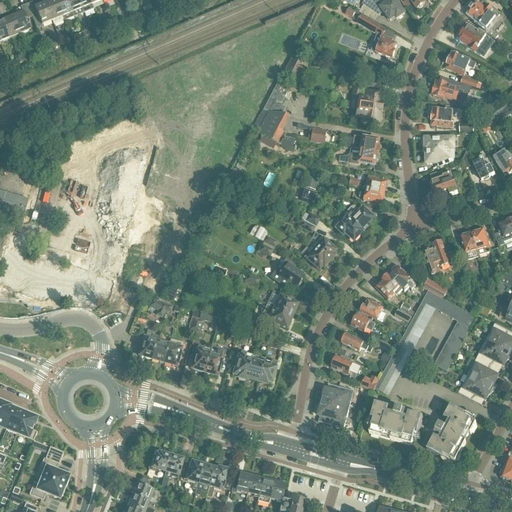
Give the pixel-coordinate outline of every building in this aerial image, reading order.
[(66,0),(55,0),(54,1),(63,23),(74,19),(72,14),(66,0)] [(66,0),(72,14),(74,19),(83,15),(81,10),(78,0),(77,0),(66,0)] [(93,11),(91,6),(89,0),(77,0),(78,0),(81,10),(83,15),(93,11)] [(162,0),(154,3),(156,8),(164,5),(162,0)] [(346,0),(345,3),(354,9),(359,0),(346,0)] [(367,0),(364,6),(379,17),(384,13),(391,22),(396,19),(397,21),(405,15),(395,0),(383,8),(376,0),(367,0)] [(409,0),(410,0),(417,10),(425,5),(423,2),(425,0),(409,0)] [(44,5),(51,23),(52,22),(54,27),(63,23),(54,1),(44,5)] [(478,26),(482,29),(480,31),(495,41),(498,37),(491,31),(489,30),(501,16),(483,1),(470,17),(479,25),(478,26)] [(26,6),(32,19),(36,29),(51,23),(44,5),(35,9),(32,3),(26,6)] [(152,10),(150,5),(142,9),(143,13),(152,10)] [(23,13),(26,21),(32,19),(26,6),(21,8),(23,13)] [(371,53),(376,55),(392,61),(396,52),(398,46),(393,44),(394,41),(384,38),(384,36),(379,34),(382,28),(361,16),(356,14),(356,13),(349,9),(345,15),(356,22),(358,18),(359,19),(356,25),(377,37),(371,53)] [(23,13),(12,18),(20,36),(31,31),(26,21),(23,13)] [(3,22),(10,40),(20,36),(12,18),(3,22)] [(0,22),(0,43),(0,44),(10,40),(3,22),(0,22)] [(110,27),(108,23),(92,30),(94,34),(110,27)] [(459,42),(469,49),(469,50),(476,55),(479,50),(487,38),(480,33),(479,34),(467,27),(465,31),(462,31),(460,35),(460,38),(460,39),(461,40),(459,42)] [(70,44),(68,40),(60,43),(63,51),(71,48),(70,44)] [(446,71),(453,74),(464,78),(468,69),(474,71),(477,65),(471,63),(464,59),(463,60),(460,58),(452,55),(446,71)] [(305,63),(293,57),(284,73),(297,79),(300,75),(304,77),(308,69),(303,67),(305,63)] [(463,79),(461,85),(477,91),(479,84),(463,79)] [(280,146),(284,138),(286,135),(277,130),(285,116),(282,116),(286,108),(276,106),(277,103),(281,104),(290,88),(277,84),(255,125),(258,126),(255,132),(263,137),(280,146)] [(445,99),(461,104),(464,92),(437,84),(436,90),(433,89),(432,95),(434,96),(433,97),(445,101),(445,99)] [(70,138),(52,201),(85,210),(96,163),(192,121),(176,87),(70,138)] [(351,104),(351,105),(364,106),(382,108),(383,96),(368,94),(369,88),(353,87),(351,104)] [(502,98),(491,94),(486,108),(497,111),(502,98)] [(361,120),(360,126),(379,128),(380,122),(382,108),(364,106),(351,105),(351,104),(345,103),(344,109),(357,111),(356,118),(361,119),(361,120)] [(502,117),(503,118),(505,118),(507,118),(508,118),(511,116),(511,111),(508,106),(506,105),(502,108),(502,109),(501,110),(500,112),(500,113),(501,114),(501,115),(502,116),(502,117)] [(444,113),(433,111),(432,117),(429,117),(429,121),(431,122),(432,122),(431,127),(453,130),(453,126),(451,125),(453,113),(444,112),(444,113)] [(459,134),(474,134),(474,124),(459,124),(459,134)] [(209,130),(202,143),(225,156),(233,142),(209,130)] [(310,140),(297,138),(297,142),(323,146),(325,132),(312,130),(310,140)] [(353,137),(350,151),(377,155),(379,154),(380,150),(378,148),(379,147),(378,146),(379,142),(353,137)] [(279,147),(282,149),(288,154),(293,155),(296,149),(291,147),(294,140),(284,138),(280,146),(279,147)] [(427,165),(435,165),(437,169),(454,163),(454,141),(426,141),(426,153),(427,153),(427,165)] [(202,143),(196,153),(219,167),(225,156),(202,143)] [(369,167),(369,169),(374,170),(375,163),(376,162),(378,161),(378,157),(377,156),(377,155),(350,151),(349,157),(347,156),(347,158),(340,159),(339,163),(349,165),(349,166),(358,167),(359,166),(369,167)] [(506,153),(505,152),(494,160),(505,177),(510,175),(511,174),(511,163),(510,161),(511,159),(511,155),(509,151),(506,153)] [(196,153),(190,164),(214,178),(220,167),(219,167),(196,153)] [(466,155),(463,161),(467,170),(473,167),(467,155),(466,155)] [(13,157),(4,159),(0,173),(8,175),(13,157)] [(474,165),(482,182),(484,181),(485,183),(490,181),(490,178),(495,176),(491,167),(488,160),(485,161),(483,157),(478,159),(480,162),(474,165)] [(190,165),(185,175),(208,188),(214,178),(190,165)] [(432,189),(432,190),(431,192),(432,196),(434,196),(434,197),(440,195),(442,200),(458,194),(451,175),(450,176),(448,170),(431,177),(433,184),(431,184),(433,189),(432,189)] [(185,175),(180,186),(203,198),(208,188),(185,175)] [(349,188),(365,191),(365,190),(384,194),(385,190),(386,189),(387,185),(386,184),(386,183),(367,179),(366,186),(359,184),(359,182),(350,180),(348,186),(349,187),(349,188)] [(302,189),(298,203),(313,207),(317,194),(302,189)] [(365,190),(365,191),(362,202),(381,206),(381,205),(383,204),(384,201),(383,199),(384,194),(365,190)] [(0,193),(0,213),(23,220),(28,201),(22,200),(0,193)] [(175,197),(169,209),(190,221),(197,210),(175,197)] [(350,207),(343,215),(352,223),(361,232),(372,219),(361,209),(361,210),(360,209),(358,209),(357,210),(353,207),(350,207)] [(169,209),(163,220),(184,231),(190,221),(169,209)] [(308,217),(306,216),(303,221),(316,228),(320,220),(309,214),(308,217)] [(344,235),(352,242),(351,242),(353,243),(362,233),(361,232),(352,223),(343,215),(346,218),(340,224),(338,222),(332,227),(335,229),(343,237),(344,235)] [(164,220),(159,230),(179,242),(185,231),(164,220)] [(316,228),(303,221),(299,228),(312,235),(316,228)] [(499,226),(502,233),(494,236),(499,248),(511,243),(511,226),(510,222),(504,224),(504,223),(501,224),(500,225),(499,226)] [(249,237),(263,242),(261,245),(273,251),(274,250),(278,243),(267,237),(267,236),(267,235),(266,234),(266,233),(265,232),(258,228),(257,228),(256,228),(255,228),(254,229),(253,229),(249,237)] [(157,231),(153,241),(174,252),(179,242),(157,231)] [(491,253),(484,231),(473,235),(479,256),(486,255),(491,253)] [(308,247),(313,249),(329,263),(334,258),(333,256),(336,253),(321,240),(318,237),(315,235),(312,239),(308,246),(308,247)] [(461,238),(466,256),(460,257),(465,275),(472,273),(468,261),(479,258),(478,257),(479,256),(473,235),(461,238)] [(152,242),(148,253),(168,263),(173,252),(152,242)] [(433,248),(434,250),(423,254),(432,277),(440,274),(438,268),(440,267),(441,270),(450,266),(450,264),(455,262),(452,254),(446,256),(442,244),(433,248)] [(273,251),(261,245),(258,253),(270,259),(274,252),(273,252),(273,251)] [(300,256),(301,257),(304,259),(319,272),(322,269),(324,270),(329,263),(313,249),(308,247),(300,256)] [(38,249),(21,285),(79,304),(92,267),(38,249)] [(503,260),(499,250),(492,252),(496,262),(503,260)] [(148,253),(143,264),(162,274),(168,264),(148,253)] [(280,269),(272,281),(285,290),(289,284),(298,290),(304,280),(299,276),(300,275),(287,266),(283,264),(280,269)] [(389,276),(388,277),(403,291),(405,293),(409,289),(412,291),(420,283),(417,279),(409,271),(406,275),(405,275),(398,269),(390,277),(389,276)] [(140,273),(134,280),(151,292),(157,285),(140,273)] [(245,282),(257,288),(260,281),(248,275),(245,282)] [(511,289),(511,277),(506,275),(500,285),(511,289)] [(403,291),(388,277),(376,289),(389,302),(395,295),(397,297),(403,291)] [(134,281),(128,288),(145,301),(151,293),(134,281)] [(429,292),(436,296),(444,300),(448,292),(428,281),(423,290),(428,293),(429,292)] [(128,288),(123,295),(140,308),(145,301),(128,288)] [(423,303),(426,305),(430,307),(436,296),(429,292),(428,293),(423,303)] [(267,306),(274,310),(292,318),(297,307),(279,298),(280,297),(273,294),(267,306)] [(124,296),(119,303),(135,314),(140,308),(124,296)] [(447,303),(444,300),(436,296),(430,307),(441,314),(447,303)] [(154,309),(158,310),(156,317),(163,319),(165,313),(167,305),(157,302),(154,309)] [(366,306),(365,306),(361,313),(378,322),(384,310),(368,302),(366,306)] [(119,303),(114,311),(129,321),(134,314),(119,303)] [(441,314),(447,317),(453,306),(447,303),(441,314)] [(180,309),(167,305),(165,313),(171,315),(172,312),(178,314),(180,309)] [(447,317),(453,320),(459,309),(453,306),(447,317)] [(414,319),(397,308),(393,316),(410,326),(411,325),(414,319)] [(453,320),(458,323),(465,326),(471,315),(459,309),(453,320)] [(267,314),(264,320),(268,322),(287,330),(292,318),(274,310),(271,316),(267,314)] [(499,318),(502,320),(511,323),(511,311),(510,310),(508,316),(501,314),(499,318)] [(191,319),(188,332),(194,334),(198,320),(197,320),(199,314),(193,312),(191,319)] [(226,325),(237,327),(240,316),(229,313),(226,325)] [(458,323),(455,328),(468,335),(477,319),(471,315),(465,326),(458,323)] [(354,319),(355,321),(351,327),(365,334),(367,330),(372,333),(376,325),(371,322),(371,323),(357,316),(356,318),(354,319)] [(198,320),(194,334),(200,336),(204,322),(198,320)] [(511,334),(495,326),(486,343),(511,357),(511,334)] [(452,334),(465,340),(468,335),(455,328),(452,334)] [(232,343),(236,331),(230,329),(227,342),(232,343)] [(239,331),(235,345),(243,347),(247,333),(239,331)] [(146,338),(145,338),(140,357),(151,361),(158,337),(147,334),(146,338)] [(449,339),(462,346),(465,340),(452,334),(449,339)] [(352,350),(360,354),(362,350),(371,355),(374,348),(365,344),(347,336),(342,345),(352,350)] [(159,337),(158,337),(151,361),(164,364),(169,345),(157,342),(159,337)] [(447,344),(459,351),(462,346),(449,339),(447,344)] [(378,341),(375,347),(390,354),(393,348),(378,341)] [(269,342),(268,348),(280,352),(282,346),(269,342)] [(175,347),(169,345),(164,364),(176,368),(182,348),(183,345),(176,343),(175,347)] [(511,357),(486,343),(477,360),(491,368),(491,367),(490,367),(495,363),(504,368),(506,363),(511,357)] [(444,350),(456,356),(459,351),(447,344),(444,350)] [(204,374),(209,357),(203,355),(205,350),(199,348),(197,351),(192,371),(204,374)] [(209,357),(204,374),(217,378),(221,362),(223,362),(226,353),(211,349),(209,357)] [(441,355),(453,362),(456,356),(444,350),(441,355)] [(245,382),(251,361),(253,356),(240,353),(234,376),(238,378),(238,380),(245,382)] [(393,357),(385,353),(380,362),(388,366),(390,363),(393,357)] [(438,360),(450,367),(453,362),(441,355),(438,360)] [(246,380),(258,383),(263,364),(264,360),(253,356),(251,361),(245,382),(246,382),(246,380)] [(337,358),(332,370),(342,374),(349,377),(354,365),(352,364),(351,364),(337,358)] [(435,366),(447,373),(450,367),(438,360),(435,366)] [(491,368),(477,360),(468,378),(494,392),(498,388),(495,385),(498,378),(489,374),(490,368),(491,368)] [(270,366),(263,364),(258,383),(267,386),(268,383),(271,384),(276,368),(277,364),(271,362),(270,366)] [(370,381),(365,378),(360,388),(374,393),(375,390),(376,388),(378,384),(381,381),(380,381),(372,377),(370,381)] [(494,392),(468,378),(458,395),(482,407),(485,402),(486,402),(488,397),(494,392)] [(324,399),(319,399),(320,404),(349,412),(354,393),(328,386),(327,392),(326,392),(324,399)] [(319,418),(320,418),(318,424),(344,431),(349,412),(320,404),(321,412),(319,418)] [(0,428),(6,431),(14,410),(10,408),(10,407),(4,405),(0,413),(0,428)] [(382,434),(391,437),(390,441),(412,447),(416,434),(418,435),(423,419),(409,415),(410,414),(396,410),(393,420),(387,418),(389,409),(375,405),(370,421),(373,422),(369,435),(381,438),(382,434)] [(427,452),(442,460),(444,457),(455,464),(466,444),(462,442),(467,433),(471,435),(476,425),(464,418),(466,416),(451,408),(444,421),(452,425),(449,431),(439,426),(433,438),(434,439),(427,452)] [(17,436),(25,415),(14,410),(6,431),(17,436)] [(25,415),(17,436),(34,443),(37,434),(32,432),(34,427),(37,419),(25,415)] [(50,449),(45,460),(59,466),(63,454),(50,449)] [(503,468),(504,470),(500,479),(511,483),(511,451),(510,455),(506,465),(504,466),(503,468)] [(149,470),(158,473),(158,471),(166,473),(170,457),(159,454),(159,456),(156,455),(154,464),(151,463),(149,470)] [(170,457),(166,473),(179,477),(183,461),(170,457)] [(59,466),(45,460),(42,468),(47,470),(43,480),(66,490),(70,482),(69,481),(70,478),(56,472),(59,466)] [(192,491),(196,492),(203,467),(192,464),(188,476),(185,475),(183,481),(187,482),(187,483),(193,485),(192,491)] [(195,496),(197,497),(200,498),(201,493),(208,494),(214,470),(203,467),(196,492),(195,496)] [(208,494),(205,502),(210,503),(211,500),(212,500),(214,491),(221,493),(227,472),(219,469),(218,471),(214,470),(208,494)] [(248,496),(252,478),(240,475),(236,493),(248,496)] [(152,481),(141,477),(139,482),(150,487),(152,481)] [(252,478),(248,496),(259,498),(263,481),(252,478)] [(66,490),(43,480),(39,491),(34,489),(31,497),(44,502),(47,495),(61,501),(62,498),(63,498),(66,490)] [(259,498),(257,503),(269,506),(270,501),(274,483),(263,481),(259,498)] [(270,501),(281,504),(282,501),(286,486),(274,483),(270,501)] [(133,497),(150,504),(154,506),(159,494),(154,493),(137,486),(133,497)] [(0,494),(0,498),(3,499),(7,501),(9,495),(1,492),(0,494)] [(129,508),(139,511),(154,511),(155,511),(148,509),(150,506),(149,506),(150,504),(133,497),(129,508)] [(282,501),(281,504),(279,511),(302,511),(305,503),(292,500),(292,504),(282,501)]
